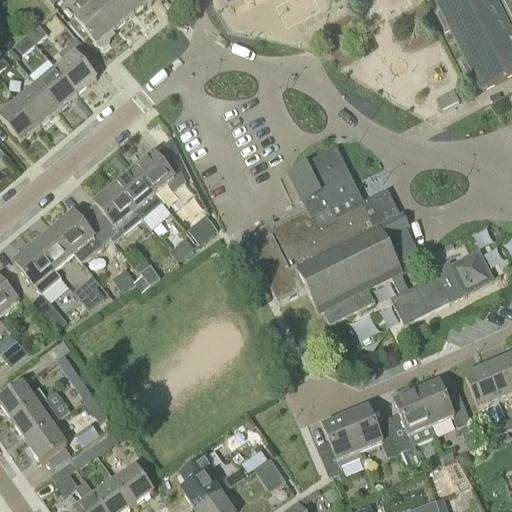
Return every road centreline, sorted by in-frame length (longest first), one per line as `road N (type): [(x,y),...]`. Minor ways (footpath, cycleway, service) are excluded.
road 1 (residential): [(511,202),(472,165),(391,150),(304,82),(220,59),(171,78),(0,221)]
road 2 (residential): [(305,403),(360,398),(511,331)]
